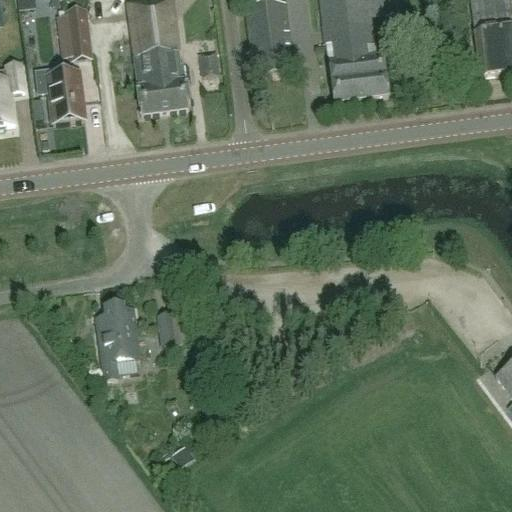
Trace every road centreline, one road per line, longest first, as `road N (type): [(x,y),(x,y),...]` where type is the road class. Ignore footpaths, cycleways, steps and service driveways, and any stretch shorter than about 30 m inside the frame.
road 1 (tertiary): [(243,157),(511,121)]
road 2 (unclassified): [(0,298),(133,274),(144,257),(130,170)]
road 3 (unclassified): [(243,157),(221,0)]
road 4 (tertiary): [(0,187),(130,170)]
